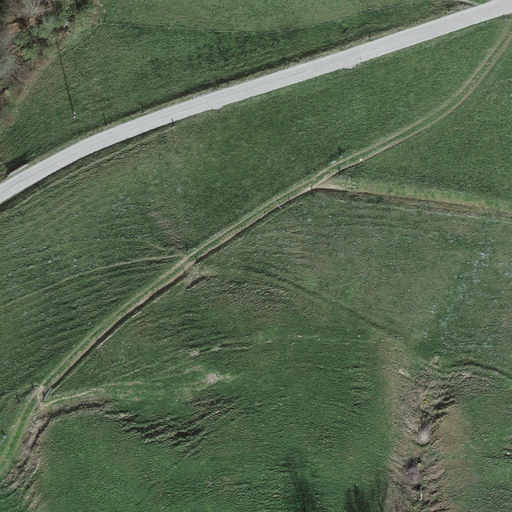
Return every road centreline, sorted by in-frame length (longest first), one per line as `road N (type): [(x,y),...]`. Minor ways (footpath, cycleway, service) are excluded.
road 1 (track): [(0,469),(37,393),(138,290),(329,168),(457,99),(511,16)]
road 2 (unclassified): [(0,191),(132,127),(511,0)]
